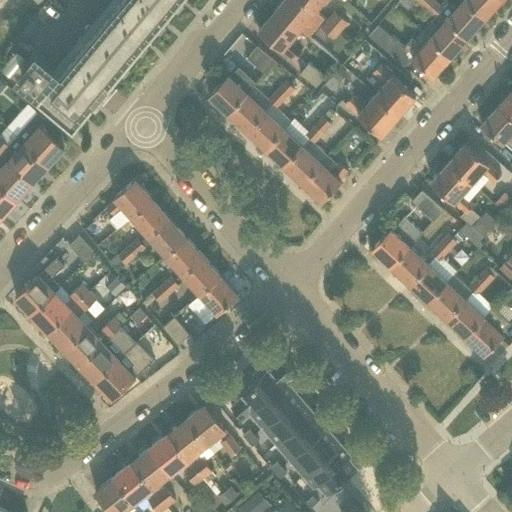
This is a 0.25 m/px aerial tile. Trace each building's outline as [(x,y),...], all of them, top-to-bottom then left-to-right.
[(119,0),(73,55),(58,73),(37,56),(21,74),(38,88),(46,78),(51,81),(38,97),(74,126),(179,0),(119,0)] [(300,28),(316,9),(305,0),(282,0),(276,8),(300,28)] [(305,0),(316,9),(323,0),(305,0)] [(468,36),(485,17),(466,0),(462,0),(456,7),(449,1),(445,7),(436,0),(432,0),(426,7),(436,15),(440,11),(468,36)] [(466,0),(485,17),(500,0),(466,0)] [(276,8),(259,29),(296,59),(303,51),(290,40),(300,28),(276,8)] [(335,10),(329,18),(343,30),(349,21),(335,10)] [(438,26),(430,36),(451,55),(468,36),(440,11),(436,15),(437,15),(432,21),(438,26)] [(336,38),(343,30),(329,18),(322,27),(336,38)] [(388,50),(397,38),(379,23),(369,34),(388,50)] [(414,41),(415,40),(412,38),(405,46),(414,54),(413,56),(433,75),(451,55),(430,36),(421,47),(414,41)] [(247,57),(263,69),(267,73),(277,61),(258,44),(247,57)] [(399,114),(416,94),(380,62),(373,71),(385,82),(375,93),(399,114)] [(325,76),(308,63),(301,72),(318,85),(325,76)] [(209,94),(228,112),(255,83),(256,83),(257,82),(239,65),(230,75),(228,73),(209,94)] [(340,80),(348,71),(340,65),(333,74),(340,80)] [(286,79),(277,88),(287,97),(296,87),(286,79)] [(228,112),(247,129),(267,108),(273,101),(279,107),(279,106),(287,97),(277,88),(269,97),(256,83),(255,83),(228,112)] [(511,89),(499,103),(511,114),(511,89)] [(346,101),(382,133),(399,114),(375,93),(365,104),(353,93),(346,101)] [(511,114),(499,103),(482,123),(503,142),(504,140),(511,146),(511,114)] [(328,119),(335,110),(331,107),(324,115),(328,119)] [(286,126),(267,108),(247,129),(266,147),(285,126),(285,127),(286,126)] [(49,163),(64,146),(41,124),(47,118),(38,111),(17,134),(49,163)] [(315,123),(324,132),(333,123),(323,114),(315,123)] [(324,132),(315,123),(306,133),(310,136),(316,142),(324,132)] [(285,164),(304,144),(285,127),(285,126),(266,147),(285,164)] [(8,143),(0,135),(0,149),(33,180),(49,163),(17,134),(8,143)] [(466,141),(448,161),(473,182),(483,171),(494,181),(502,173),(466,141)] [(323,162),(304,144),(285,164),(303,182),(323,162)] [(0,181),(17,198),(33,180),(0,149),(0,164),(2,166),(0,168),(0,181)] [(340,161),(332,170),(323,162),(303,182),(322,200),(342,179),(340,178),(348,169),(340,161)] [(481,217),(471,207),(474,204),(470,200),(463,194),(473,182),(448,161),(431,180),(456,202),(466,211),(463,215),(469,221),(485,234),(497,220),(487,210),(481,217)] [(135,177),(123,188),(115,195),(116,196),(107,205),(115,214),(117,212),(125,221),(132,215),(153,196),(135,177)] [(0,213),(2,215),(17,198),(0,181),(0,213)] [(413,200),(428,213),(435,219),(445,208),(423,189),(413,200)] [(506,210),(511,203),(511,197),(505,191),(496,201),(506,210)] [(153,196),(132,215),(149,234),(170,216),(153,196)] [(422,231),(405,215),(393,228),(391,226),(372,247),(391,265),(410,244),(422,231)] [(166,254),(187,235),(170,216),(149,234),(166,254)] [(454,236),(458,240),(459,241),(465,234),(461,230),(460,230),(454,236)] [(458,240),(454,236),(449,231),(440,241),(449,249),(458,240)] [(96,251),(80,234),(70,244),(85,261),(96,251)] [(204,255),(187,235),(166,254),(183,273),(204,255)] [(138,236),(128,245),(137,254),(147,246),(138,236)] [(443,256),(449,249),(440,241),(432,250),(436,255),(441,259),(443,256)] [(410,282),(429,262),(410,244),(391,265),(410,282)] [(127,263),(137,254),(128,245),(119,253),(127,263)] [(45,268),(44,268),(52,261),(46,255),(34,268),(39,273),(40,273),(45,268)] [(200,292),(221,274),(204,255),(183,273),(200,292)] [(436,255),(429,262),(410,282),(429,300),(448,280),(458,269),(443,256),(441,259),(436,255)] [(45,268),(40,273),(39,273),(16,295),(32,312),(60,285),(52,277),(65,265),(57,256),(52,261),(44,268),(45,268)] [(478,276),(487,285),(495,275),(491,271),(487,267),(478,276)] [(172,274),(162,283),(171,293),(181,284),(172,274)] [(221,274),(200,292),(209,302),(199,310),(206,319),(216,310),(218,312),(238,293),(221,274)] [(117,276),(107,286),(116,295),(126,285),(117,276)] [(478,276),(469,286),(473,290),(478,294),(487,285),(478,276)] [(466,297),(448,280),(429,300),(447,318),(466,297)] [(32,312),(48,329),(90,289),(82,281),(69,294),(60,285),(32,312)] [(160,301),(171,293),(162,283),(152,292),(160,301)] [(511,286),(502,298),(511,307),(511,286)] [(48,329),(64,346),(88,324),(77,313),(82,308),(85,310),(98,298),(90,289),(48,329)] [(485,315),(466,297),(447,318),(466,335),(485,315)] [(511,322),(494,306),(493,307),(485,315),(466,335),(485,353),(504,333),(502,331),(511,322)] [(138,322),(146,314),(139,307),(131,314),(138,322)] [(101,327),(108,335),(122,322),(114,314),(101,327)] [(163,327),(178,343),(190,333),(174,316),(163,327)] [(130,330),(122,322),(108,335),(116,343),(130,330)] [(64,346),(80,363),(104,341),(88,324),(64,346)] [(80,363),(96,380),(120,357),(104,341),(80,363)] [(112,397),(136,374),(153,358),(146,349),(128,366),(120,357),(96,380),(112,397)] [(251,410),(306,473),(291,487),(299,496),(314,483),(315,484),(318,481),(328,492),(358,466),(348,455),(352,452),(287,378),(296,371),(284,358),(271,369),(270,368),(243,391),(244,392),(231,404),(243,417),(251,410)] [(241,447),(206,402),(187,417),(214,452),(223,445),(231,454),(241,447)] [(205,460),(214,452),(187,417),(169,432),(189,457),(204,477),(213,470),(205,460)] [(243,433),(247,438),(254,433),(250,427),(243,433)] [(171,471),(183,461),(187,467),(184,468),(196,483),(204,477),(189,457),(169,432),(150,446),(171,471)] [(254,433),(247,438),(252,445),(259,439),(254,433)] [(163,485),(159,480),(171,471),(150,446),(132,460),(168,505),(177,499),(165,483),(163,485)] [(275,471),(282,465),(277,459),(270,465),(275,471)] [(168,505),(132,460),(114,475),(139,506),(141,508),(142,508),(150,501),(160,511),(173,511),(168,505)] [(282,465),(275,471),(280,476),(287,470),(282,465)] [(113,511),(144,511),(145,511),(142,508),(141,508),(139,506),(114,475),(96,489),(113,511)] [(239,494),(232,485),(219,495),(225,504),(239,494)] [(261,511),(271,504),(259,490),(239,508),(243,511),(261,511)] [(318,500),(313,494),(306,500),(311,506),(318,500)]
